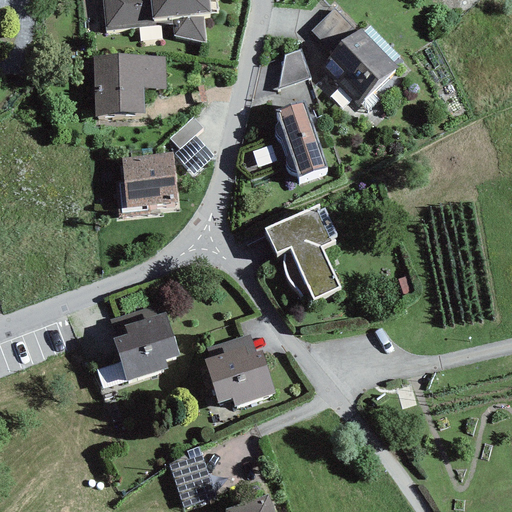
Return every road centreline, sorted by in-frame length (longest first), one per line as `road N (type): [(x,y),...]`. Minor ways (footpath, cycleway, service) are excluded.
road 1 (unclassified): [(220,253),(365,428),(421,511)]
road 2 (residential): [(257,0),(235,128),(204,241)]
road 3 (residential): [(0,329),(144,275),(204,241)]
road 4 (unknown): [(327,382),(511,339)]
